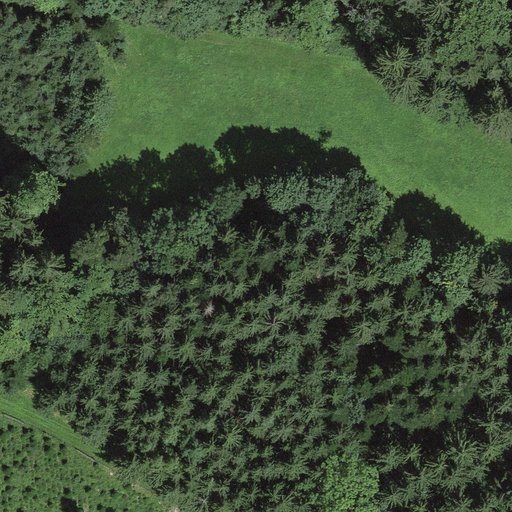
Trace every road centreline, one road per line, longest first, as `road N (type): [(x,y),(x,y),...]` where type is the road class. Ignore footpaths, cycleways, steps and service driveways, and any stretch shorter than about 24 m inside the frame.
road 1 (track): [(0,404),(223,511)]
road 2 (track): [(6,0),(86,17),(111,62)]
